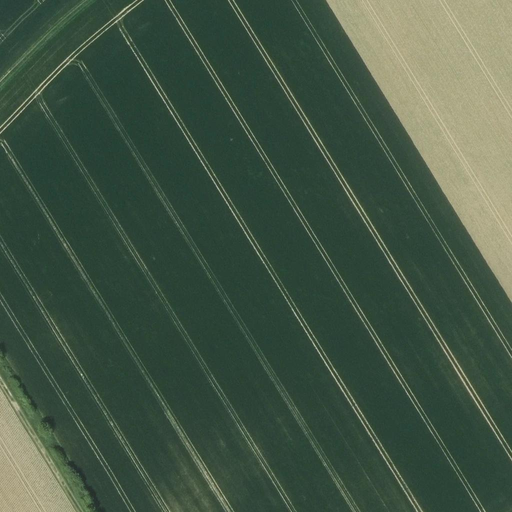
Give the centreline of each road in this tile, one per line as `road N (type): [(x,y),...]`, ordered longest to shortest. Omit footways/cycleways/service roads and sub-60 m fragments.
road 1 (track): [(79,511),(0,381)]
road 2 (track): [(91,0),(0,84)]
